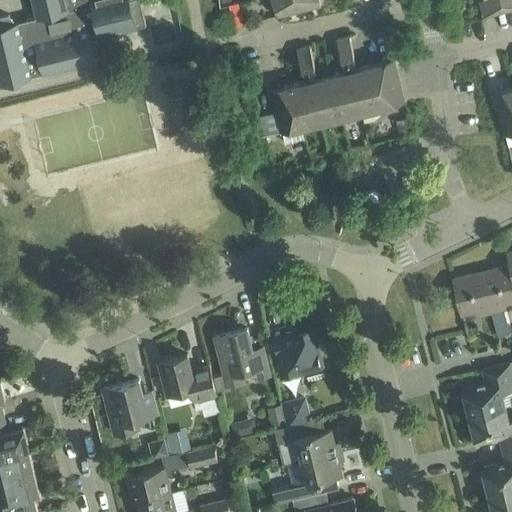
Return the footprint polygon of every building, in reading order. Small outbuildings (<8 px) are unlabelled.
[(32,0),(36,16),(16,21),(8,14),(0,15),(0,84),(31,77),(31,75),(98,59),(93,37),(137,26),(136,25),(146,23),(140,0),(32,0)] [(319,0),(273,0),(277,16),(321,4),(319,0)] [(511,0),(480,0),(484,15),(511,8),(511,0)] [(238,3),(228,6),(233,27),(243,25),(238,3)] [(336,38),(339,48),(351,45),(349,35),(336,38)] [(296,48),(299,58),(312,55),(309,45),(296,48)] [(351,45),(339,48),(341,59),(354,56),(351,45)] [(312,55),(299,58),(302,69),(314,66),(312,55)] [(374,78),(397,72),(394,58),(371,64),(374,78)] [(378,93),(374,78),(371,64),(350,69),(361,112),(382,107),(378,93)] [(361,112),(350,69),(330,74),(341,117),(361,112)] [(374,78),(378,93),(401,87),(397,72),(374,78)] [(330,74),(311,79),(322,122),(341,117),(330,74)] [(291,84),(302,127),(322,122),(311,79),(291,84)] [(273,113),(260,116),(264,135),(281,130),(282,132),(283,132),(286,142),(304,137),(302,127),(291,84),(271,89),(276,112),(273,113)] [(505,134),(511,132),(511,86),(494,91),(505,134)] [(378,93),(382,107),(405,101),(401,87),(378,93)] [(408,117),(396,120),(400,137),(412,133),(408,117)] [(511,300),(511,272),(510,263),(481,270),(492,311),(505,308),(504,303),(511,300)] [(479,314),(492,311),(481,270),(453,277),(462,313),(478,309),(479,314)] [(306,370),(309,382),(324,378),(311,327),(285,333),(284,328),(266,333),(271,353),(276,352),(282,376),(306,370)] [(212,377),(216,392),(229,388),(228,385),(244,381),(242,372),(257,368),(259,377),(270,374),(263,346),(252,349),(247,328),(215,336),(225,373),(212,377)] [(221,410),(216,392),(212,377),(209,364),(191,369),(187,353),(158,361),(167,395),(192,389),(197,408),(202,407),(204,414),(221,410)] [(462,387),(469,414),(505,405),(502,391),(511,388),(511,371),(510,362),(483,368),(486,381),(462,387)] [(148,416),(144,398),(139,379),(104,388),(115,432),(128,429),(127,422),(148,416)] [(304,396),(281,402),(286,421),(287,426),(310,420),(304,396)] [(286,421),(281,402),(267,406),(271,424),(286,421)] [(502,448),(511,445),(511,418),(509,419),(505,405),(469,414),(476,441),(499,435),(502,448)] [(8,431),(4,416),(0,417),(0,455),(29,449),(23,427),(8,431)] [(283,463),(301,458),(341,449),(339,440),(334,441),(331,427),(325,429),(322,417),(312,420),(310,420),(287,426),(274,429),(283,463)] [(191,448),(185,427),(166,432),(171,453),(191,448)] [(156,456),(168,453),(164,439),(152,442),(156,456)] [(138,499),(172,491),(168,476),(172,475),(170,469),(191,464),(191,466),(219,460),(216,443),(190,449),(161,457),(164,465),(125,475),(128,485),(134,484),(138,499)] [(482,466),(489,493),(511,487),(511,445),(502,448),(505,460),(482,466)] [(0,477),(34,469),(29,449),(0,455),(0,477)] [(292,498),(294,498),(326,490),(339,487),(336,475),(342,474),(339,460),(344,459),(341,449),(301,458),(307,482),(289,486),(292,498)] [(0,500),(39,491),(34,469),(0,477),(0,488),(1,492),(0,491),(0,500)] [(511,511),(511,487),(489,493),(493,511),(511,511)] [(326,490),(294,498),(297,510),(306,508),(307,511),(356,511),(353,497),(328,502),(326,490)] [(41,498),(39,491),(0,500),(0,511),(37,511),(35,499),(41,498)] [(141,511),(137,511),(176,511),(177,511),(172,491),(138,499),(141,511)] [(231,511),(228,497),(201,503),(202,506),(203,511),(231,511)]
